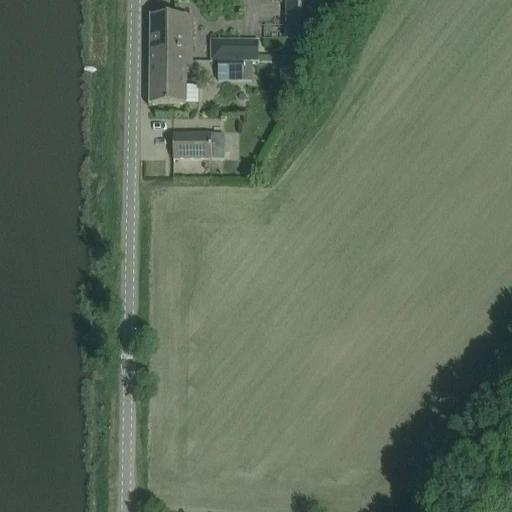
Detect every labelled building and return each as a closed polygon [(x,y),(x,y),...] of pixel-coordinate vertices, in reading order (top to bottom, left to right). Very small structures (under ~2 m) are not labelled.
[(285,4),(285,17),(311,17),(311,29),(291,28),(291,41),(311,41),(311,4),(285,4)] [(149,17),(149,69),(166,69),(166,63),(185,63),(185,52),(191,52),(191,17),(170,18),(149,17)] [(257,42),(210,43),(210,63),(218,63),(243,62),(251,62),(257,62),(257,42)] [(243,82),(243,62),(218,63),(217,63),(218,82),(243,82)] [(185,106),(185,63),(166,63),(166,69),(149,69),(149,106),(185,106)] [(173,136),(172,161),(223,161),(224,136),(173,136)]
